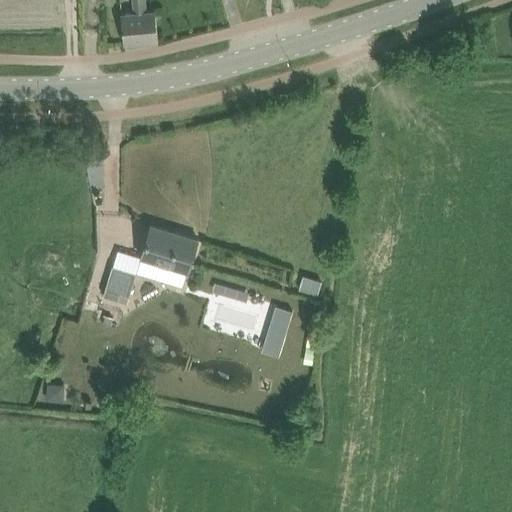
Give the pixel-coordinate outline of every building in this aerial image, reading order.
[(146,11),(145,0),(133,0),(134,12),(121,13),(124,44),(158,40),(155,10),(146,11)] [(141,257),(136,272),(137,272),(182,286),(187,270),(188,270),(192,258),(198,239),(151,224),(145,243),(141,256),(141,257)] [(112,265),(103,295),(118,300),(120,293),(129,296),(137,272),(136,272),(113,265),(112,265)] [(303,277),(299,289),(318,294),(321,283),(303,277)] [(266,337),(262,350),(279,355),(283,343),(293,310),(276,305),(266,337)] [(105,314),(102,323),(111,326),(113,317),(105,314)] [(49,382),(48,400),(65,400),(66,383),(49,382)]
